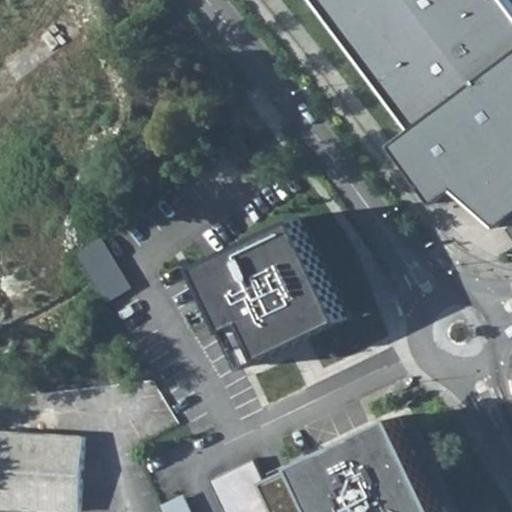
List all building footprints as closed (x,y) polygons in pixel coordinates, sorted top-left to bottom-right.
[(511,0),(320,0),(420,130),(400,142),(443,207),(461,194),(505,230),(511,224),(511,0)] [(99,49),(50,88),(98,150),(148,112),(99,49)] [(238,134),(230,141),(241,155),(249,148),(238,134)] [(61,221),(88,204),(70,177),(43,195),(61,221)] [(311,216),(201,264),(251,369),(359,325),(311,216)] [(112,300),(136,285),(107,237),(82,252),(112,300)] [(0,366),(52,360),(41,267),(0,271),(0,366)] [(324,511),(446,511),(401,415),(345,440),(350,449),(324,461),(320,452),(301,461),(324,511)] [(87,436),(0,430),(0,505),(82,511),(87,436)] [(324,511),(301,461),(268,476),(257,453),(211,474),(225,505),(228,503),(232,511),(324,511)] [(191,511),(183,493),(162,503),(166,511),(191,511)]
